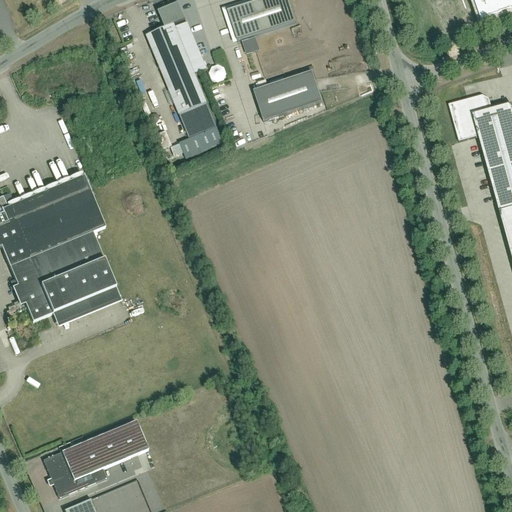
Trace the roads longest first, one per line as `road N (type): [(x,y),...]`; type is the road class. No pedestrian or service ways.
road 1 (unclassified): [(508,464),(401,82)]
road 2 (residential): [(115,0),(0,65)]
